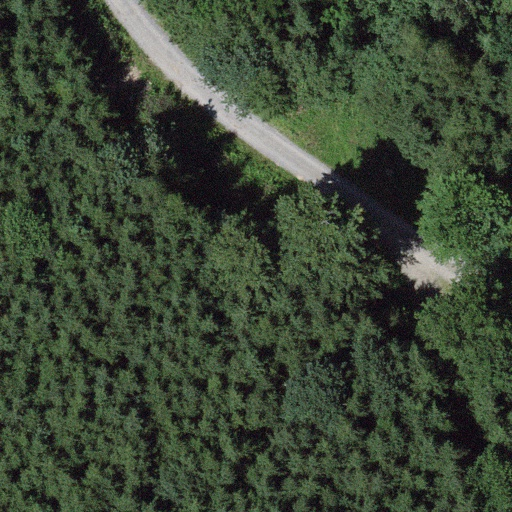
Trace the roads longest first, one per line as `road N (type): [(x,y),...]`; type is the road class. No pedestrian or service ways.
road 1 (track): [(511,317),(350,207),(160,60),(115,0)]
road 2 (track): [(493,511),(414,250)]
